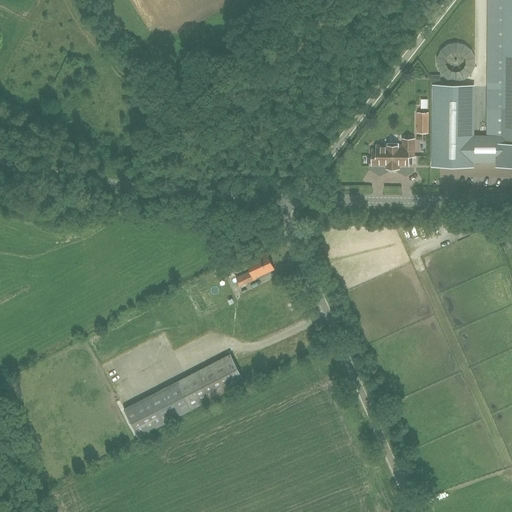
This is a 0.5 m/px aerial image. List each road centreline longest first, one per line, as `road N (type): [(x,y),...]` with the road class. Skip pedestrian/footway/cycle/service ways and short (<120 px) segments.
road 1 (unclassified): [(413,511),(281,199)]
road 2 (tertiary): [(281,199),(122,185),(0,159)]
road 3 (unclassified): [(293,201),(452,0)]
road 4 (tertiary): [(511,202),(293,201)]
